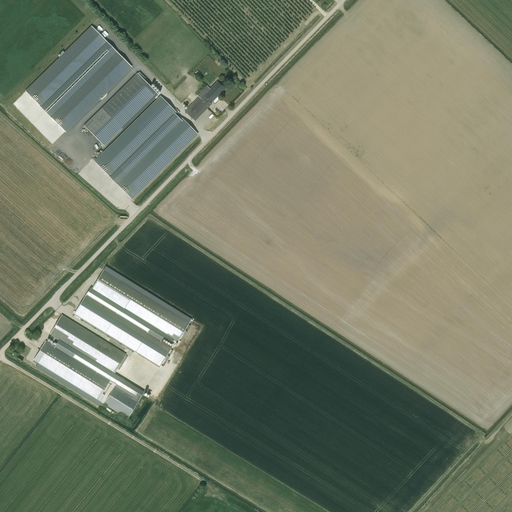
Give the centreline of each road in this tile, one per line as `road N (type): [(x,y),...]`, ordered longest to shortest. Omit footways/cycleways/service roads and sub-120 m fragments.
road 1 (unclassified): [(0,354),(344,0)]
road 2 (track): [(0,117),(123,229)]
